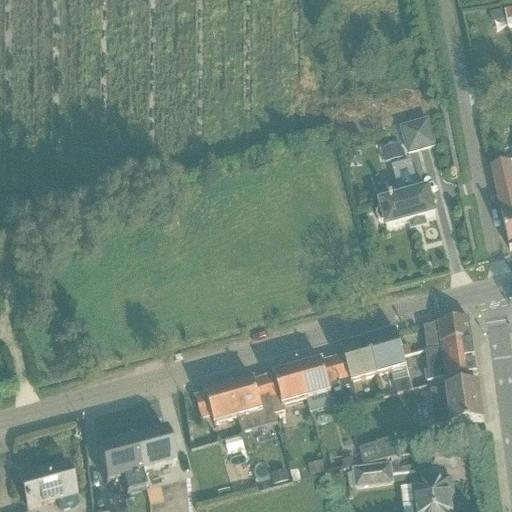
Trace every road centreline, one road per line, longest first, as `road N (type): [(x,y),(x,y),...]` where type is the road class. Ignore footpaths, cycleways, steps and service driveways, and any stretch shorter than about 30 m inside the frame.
road 1 (residential): [(0,423),(493,289)]
road 2 (unclassified): [(498,260),(444,0)]
road 3 (residential): [(493,289),(511,427)]
